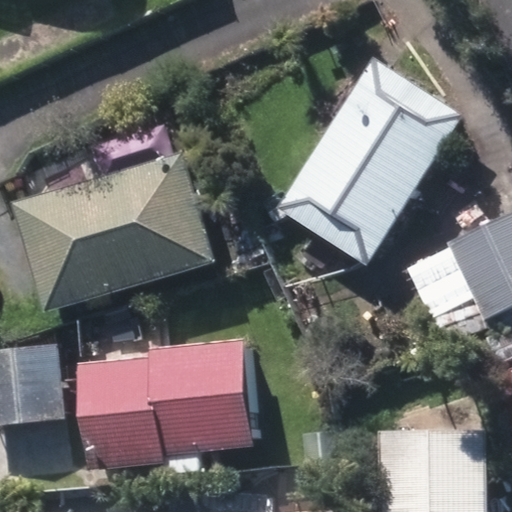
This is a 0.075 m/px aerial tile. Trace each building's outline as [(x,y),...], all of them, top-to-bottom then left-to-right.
[(127,0),(134,12),(159,0),(127,0)] [(283,216),(371,272),(465,123),(378,68),(283,216)] [(18,211),(49,318),(220,269),(189,162),(18,211)] [(451,341),(511,313),(511,222),(415,267),(451,341)] [(234,252),(240,273),(266,266),(260,245),(234,252)] [(511,324),(485,336),(501,372),(511,367),(511,324)] [(166,473),(167,484),(205,481),(203,460),(258,455),(254,402),(283,399),(282,370),(251,372),(249,348),(239,350),(237,335),(92,347),(94,372),(85,372),(94,479),(166,473)] [(0,360),(0,433),(68,428),(62,355),(0,360)] [(384,441),(385,511),(491,511),(490,438),(384,441)]
